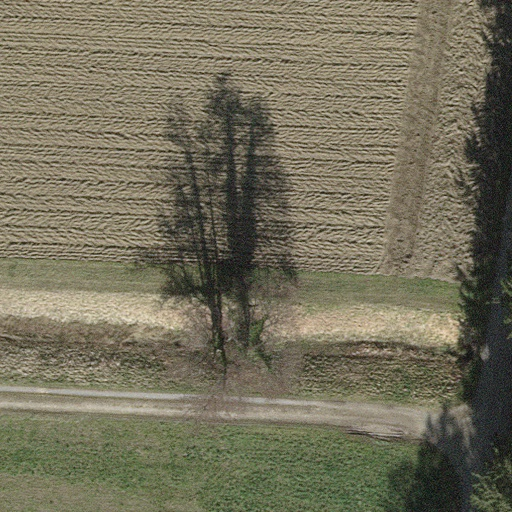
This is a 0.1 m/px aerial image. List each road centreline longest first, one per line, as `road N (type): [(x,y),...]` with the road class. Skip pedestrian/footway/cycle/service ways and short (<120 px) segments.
road 1 (track): [(0,399),(405,419),(477,497),(475,511)]
road 2 (track): [(405,419),(445,420),(496,404),(511,336)]
